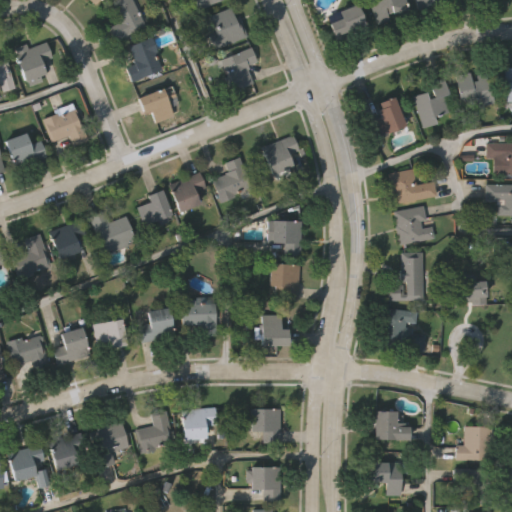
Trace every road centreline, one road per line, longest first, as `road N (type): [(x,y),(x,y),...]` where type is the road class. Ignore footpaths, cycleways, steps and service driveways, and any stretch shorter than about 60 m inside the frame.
road 1 (residential): [(0,206),(383,58),(511,30)]
road 2 (tertiary): [(267,0),(319,130),(334,222),(309,436),(310,511)]
road 3 (tertiary): [(330,511),(330,437),(355,221),(338,124),(289,0)]
road 4 (residential): [(0,415),(144,377),(226,370),(336,368),(511,399)]
road 5 (residential): [(0,8),(27,5),(69,31),(123,161)]
